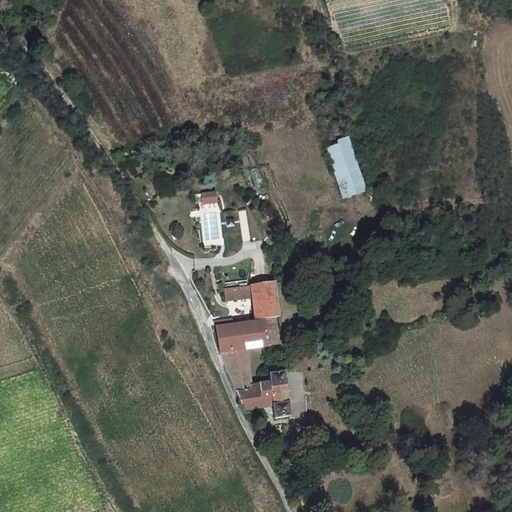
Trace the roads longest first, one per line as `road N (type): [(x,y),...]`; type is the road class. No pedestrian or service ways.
road 1 (unclassified): [(166,253),(287,511)]
road 2 (track): [(0,33),(98,149),(166,253)]
